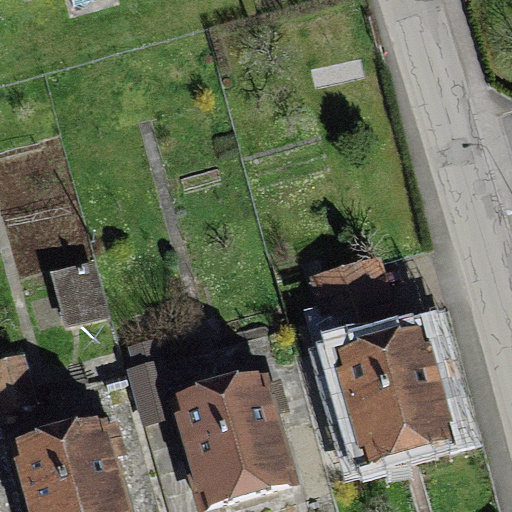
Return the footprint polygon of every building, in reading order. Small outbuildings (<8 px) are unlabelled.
[(388,304),(375,262),(324,278),(337,320),(388,304)] [(86,271),(51,279),(62,328),(97,320),(86,271)] [(426,335),(332,362),(364,476),(458,449),(426,335)] [(133,411),(167,401),(153,349),(119,359),(133,411)] [(0,412),(33,404),(23,364),(0,369),(0,412)] [(279,379),(173,407),(200,511),(255,511),(295,502),(274,419),(289,415),(279,379)] [(114,421),(7,449),(23,511),(122,511),(109,461),(123,457),(114,421)]
